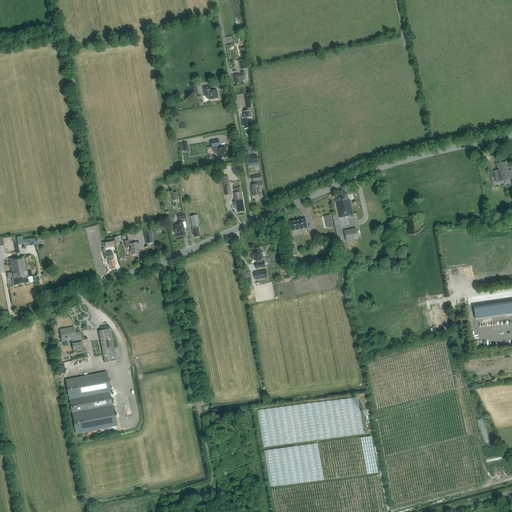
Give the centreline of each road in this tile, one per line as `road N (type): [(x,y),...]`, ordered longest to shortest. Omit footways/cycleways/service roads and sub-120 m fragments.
road 1 (tertiary): [(0,326),(253,221)]
road 2 (tertiary): [(253,221),(379,167),(511,134)]
road 3 (unclassified): [(253,221),(215,0)]
